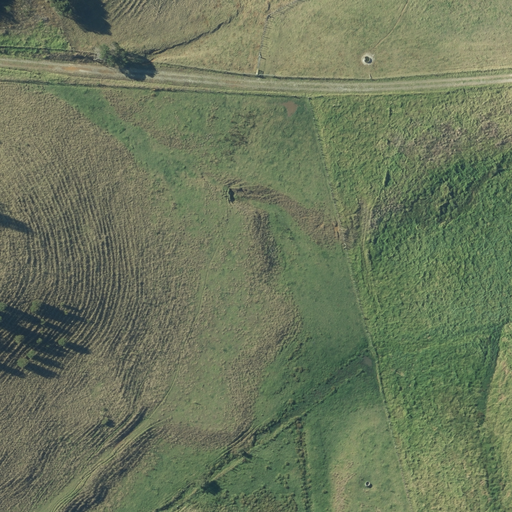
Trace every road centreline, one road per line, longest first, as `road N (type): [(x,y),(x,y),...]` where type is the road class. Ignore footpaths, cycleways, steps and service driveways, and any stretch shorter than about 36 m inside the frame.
road 1 (track): [(0,62),(349,87),(511,77)]
road 2 (track): [(511,56),(325,42),(271,60),(262,83)]
